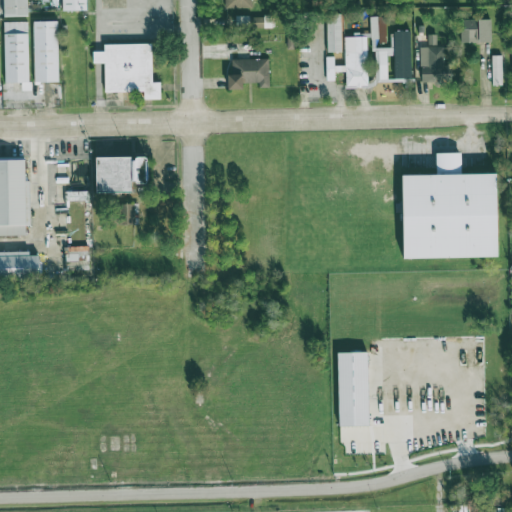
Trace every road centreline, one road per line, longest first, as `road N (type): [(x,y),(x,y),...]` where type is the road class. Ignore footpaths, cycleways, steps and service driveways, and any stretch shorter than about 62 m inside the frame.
road 1 (residential): [(0,495),(379,483),(511,456)]
road 2 (residential): [(511,113),(195,123)]
road 3 (residential): [(192,0),(199,275)]
road 4 (residential): [(0,127),(195,123)]
